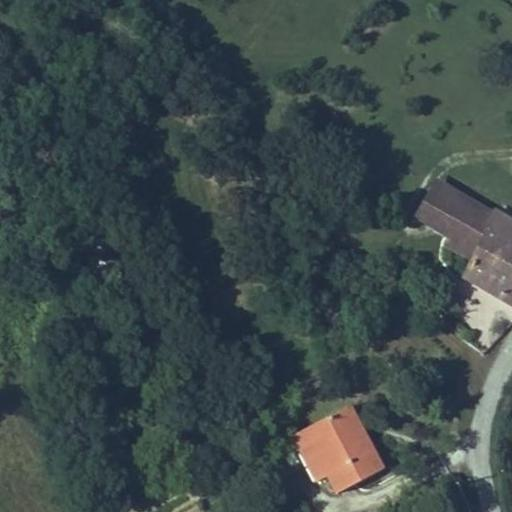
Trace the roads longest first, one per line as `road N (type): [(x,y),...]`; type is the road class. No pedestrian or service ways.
road 1 (track): [(500,368),(455,335),(421,331),(279,392),(245,392),(215,367),(2,0)]
road 2 (unclassified): [(492,511),(480,433),(511,351)]
